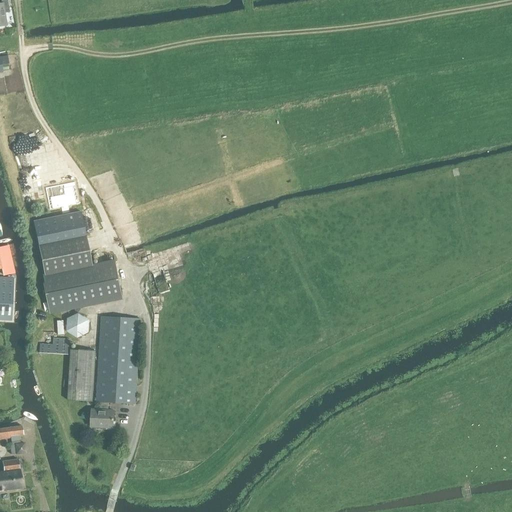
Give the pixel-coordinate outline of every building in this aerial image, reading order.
[(0,26),(6,25),(4,13),(9,12),(6,0),(4,0),(0,1),(1,3),(0,3),(0,26)] [(67,191),(47,195),(49,207),(63,204),(66,204),(70,203),(79,201),(75,182),(66,183),(67,191)] [(33,221),(43,275),(91,265),(81,211),(33,221)] [(14,273),(8,245),(0,246),(0,268),(2,268),(3,275),(14,273)] [(91,265),(43,275),(51,311),(122,297),(115,262),(92,266),(91,265)] [(0,319),(11,320),(13,277),(0,276),(0,319)] [(90,314),(67,313),(66,333),(89,334),(90,314)] [(101,316),(96,401),(99,402),(108,402),(135,404),(140,318),(101,316)] [(40,352),(52,354),(68,355),(69,338),(53,337),(53,343),(40,343),(40,352)] [(95,350),(70,349),(67,400),(92,401),(95,350)] [(108,410),(108,402),(99,402),(99,409),(91,409),(90,426),(113,427),(114,410),(108,410)] [(9,444),(10,455),(26,452),(24,442),(20,443),(20,441),(19,435),(23,435),(21,425),(0,427),(0,438),(10,437),(11,444),(9,444)] [(0,471),(0,491),(22,488),(18,459),(2,461),(3,471),(0,471)]
